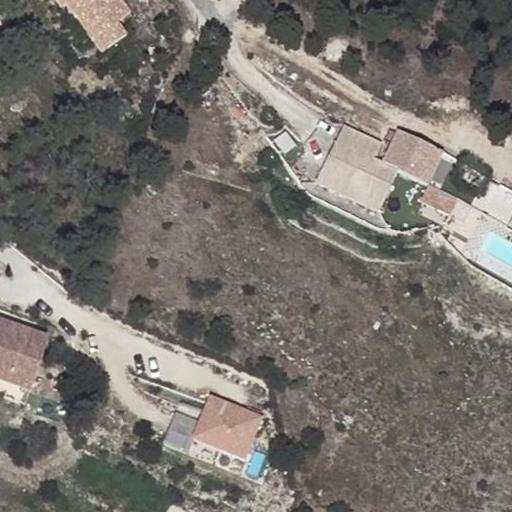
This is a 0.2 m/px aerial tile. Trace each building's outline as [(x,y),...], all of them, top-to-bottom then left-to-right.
[(53,0),(61,10),(66,7),(61,0),(53,0)] [(61,0),(66,7),(71,3),(105,51),(126,36),(118,25),(131,16),(119,0),(61,0)] [(71,3),(66,7),(100,55),(105,51),(71,3)] [(381,145),(345,126),(337,142),(347,147),(336,167),(326,162),(315,183),(375,214),(396,173),(384,166),(374,161),(381,145)] [(415,142),(401,134),(394,148),(408,156),(415,142)] [(347,147),(337,142),(326,162),(336,167),(347,147)] [(408,156),(394,148),(384,166),(396,173),(414,182),(430,149),(415,142),(408,156)] [(441,155),(430,149),(414,182),(425,188),(441,155)] [(457,212),(462,198),(433,189),(428,203),(457,212)] [(0,392),(18,399),(42,331),(0,317),(0,392)] [(18,399),(0,392),(0,408),(14,413),(18,399)] [(247,460),(265,417),(214,396),(196,439),(247,460)]
